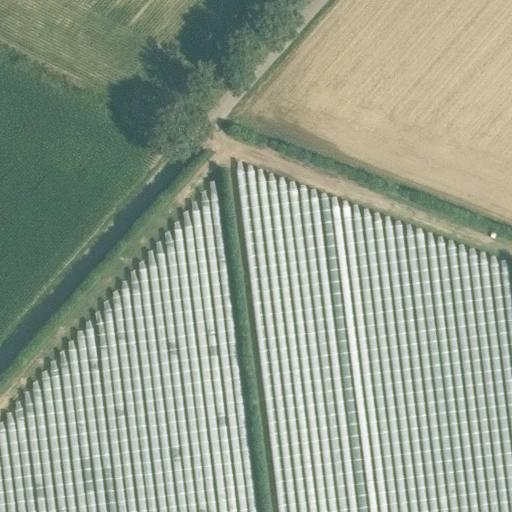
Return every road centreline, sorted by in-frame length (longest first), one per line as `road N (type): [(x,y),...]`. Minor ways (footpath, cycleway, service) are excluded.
road 1 (unclassified): [(320,0),(0,366)]
road 2 (track): [(203,130),(511,244)]
